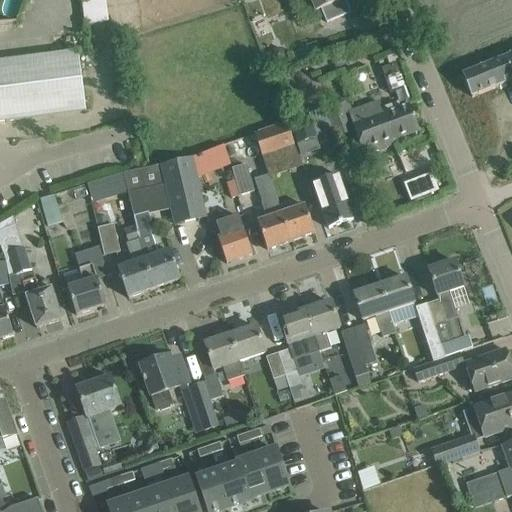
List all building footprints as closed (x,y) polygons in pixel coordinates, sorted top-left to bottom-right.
[(106,0),(81,0),(85,26),(109,23),(106,0)] [(321,10),(327,23),(351,13),(345,0),(298,0),(299,0),(298,0),(311,0),(316,12),(321,10)] [(372,41),(353,48),(332,57),(337,68),(376,51),(372,41)] [(0,122),(86,112),(78,50),(0,60),(0,122)] [(511,54),(511,55),(463,74),(472,97),(511,81),(511,54)] [(349,113),(364,156),(396,144),(394,140),(419,131),(410,105),(379,116),(375,104),(349,113)] [(342,105),(326,110),(333,133),(336,140),(352,135),(342,105)] [(333,133),(326,110),(310,116),(311,119),(291,126),(301,157),(321,151),(317,138),(333,133)] [(296,148),(288,123),(255,135),(263,159),(296,148)] [(192,159),(124,175),(128,194),(167,185),(175,224),(206,217),(192,159)] [(351,164),(357,184),(368,180),(362,161),(351,164)] [(246,166),(232,170),(240,196),(254,192),(246,166)] [(258,222),(261,231),(267,250),(292,242),(282,214),(270,175),(255,180),(262,204),(267,219),(258,222)] [(354,220),(343,190),(337,175),(313,183),(318,199),(329,229),(354,220)] [(218,192),(203,197),(207,217),(225,211),(218,192)] [(41,201),(48,228),(62,224),(55,197),(41,201)] [(306,207),(282,214),(292,242),(315,234),(308,215),(306,207)] [(136,227),(134,228),(155,289),(180,280),(174,261),(170,252),(158,256),(147,223),(151,222),(149,214),(134,218),(136,227)] [(218,239),(220,245),(227,264),(252,256),(246,237),(239,217),(218,225),(222,238),(218,239)] [(114,226),(99,229),(105,256),(120,252),(114,226)] [(118,270),(122,280),(128,299),(155,289),(134,228),(125,231),(130,245),(128,245),(134,264),(118,270)] [(27,297),(31,309),(37,328),(61,320),(49,280),(37,284),(36,279),(34,280),(24,248),(8,254),(16,276),(10,278),(14,297),(27,294),(27,297)] [(68,289),(71,297),(76,316),(106,307),(98,280),(109,276),(100,248),(76,255),(80,269),(84,283),(68,289)] [(0,286),(10,284),(6,262),(0,262),(0,286)] [(434,327),(439,341),(441,347),(465,339),(450,293),(464,288),(456,262),(429,271),(439,301),(428,305),(434,327)] [(406,278),(381,287),(389,313),(415,305),(413,297),(406,278)] [(482,290),(488,307),(499,304),(493,286),(482,290)] [(363,321),(377,317),(383,337),(395,333),(389,313),(381,287),(355,295),(361,314),(363,321)] [(0,340),(14,336),(0,292),(0,340)] [(332,303),(306,311),(320,352),(331,348),(326,333),(340,329),(332,303)] [(423,331),(434,327),(428,305),(416,308),(423,331)] [(290,351),(293,360),(320,352),(306,311),(280,320),(288,346),(290,351)] [(361,352),(365,366),(377,362),(365,325),(353,329),(361,352)] [(257,328),(231,336),(240,362),(266,354),(257,328)] [(359,388),(371,384),(365,366),(361,352),(353,329),(342,333),(359,388)] [(214,371),(223,368),(227,382),(244,376),(240,363),(240,362),(231,336),(205,345),(214,371)] [(511,369),(505,350),(486,357),(466,364),(476,393),(511,380),(511,369)] [(290,389),(292,395),(303,391),(293,360),(290,351),(278,354),(290,389)] [(279,392),(290,389),(278,354),(268,358),(279,392)] [(152,397),(157,412),(160,411),(161,412),(170,409),(171,407),(173,405),(169,391),(189,384),(184,369),(176,372),(171,356),(141,367),(145,379),(143,380),(144,384),(146,383),(151,397),(152,397)] [(448,373),(443,360),(414,370),(419,383),(448,373)] [(204,379),(206,383),(212,400),(223,397),(216,375),(204,379)] [(77,389),(83,408),(87,418),(95,416),(102,436),(117,430),(110,411),(121,407),(111,377),(77,389)] [(206,383),(181,391),(187,410),(196,407),(204,432),(219,427),(210,401),(212,400),(206,383)] [(511,395),(501,399),(475,408),(485,438),(511,429),(511,395)] [(0,402),(0,441),(17,435),(11,420),(5,401),(0,402)] [(424,405),(414,409),(419,420),(428,417),(424,405)] [(225,419),(229,433),(247,427),(243,413),(225,419)] [(68,423),(88,481),(102,476),(83,418),(68,423)] [(260,429),(248,433),(251,441),(262,437),(260,429)] [(251,441),(248,433),(237,437),(239,445),(251,441)] [(438,466),(449,462),(457,459),(479,452),(474,437),(432,451),(438,466)] [(490,479),(494,489),(511,482),(511,442),(502,446),(510,469),(498,473),(499,476),(490,479)] [(209,447),(211,454),(223,450),(220,443),(209,447)] [(211,454),(209,447),(197,451),(200,458),(211,454)] [(277,450),(258,457),(270,493),(289,486),(277,450)] [(270,493),(258,457),(236,464),(237,467),(239,467),(250,500),(270,493)] [(172,459),(160,463),(163,471),(174,467),(172,459)] [(163,471),(160,463),(149,467),(152,475),(163,471)] [(239,467),(237,467),(218,474),(230,510),(251,503),(250,500),(239,467)] [(132,473),(121,477),(124,484),(135,480),(132,473)] [(218,474),(198,481),(208,511),(223,511),(230,510),(218,474)] [(124,484),(121,477),(110,480),(112,488),(124,484)] [(199,511),(189,480),(169,487),(177,511),(199,511)] [(497,498),(506,495),(507,499),(511,496),(511,482),(494,489),(497,498)] [(177,511),(169,487),(149,494),(155,511),(177,511)] [(155,511),(149,494),(129,501),(133,511),(155,511)] [(42,511),(38,499),(10,509),(5,511),(42,511)] [(0,500),(0,511),(5,511),(10,509),(0,500)] [(133,511),(129,501),(109,508),(110,511),(133,511)]
